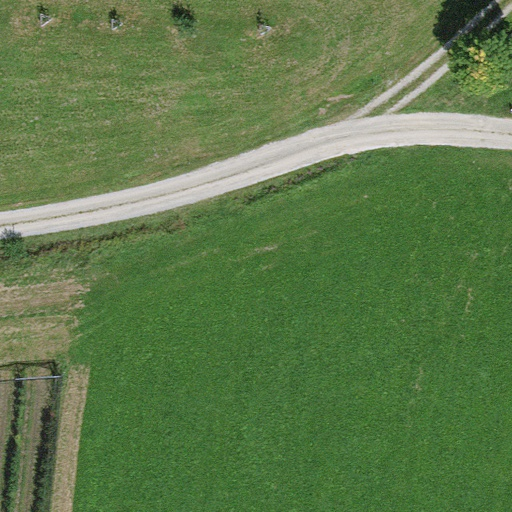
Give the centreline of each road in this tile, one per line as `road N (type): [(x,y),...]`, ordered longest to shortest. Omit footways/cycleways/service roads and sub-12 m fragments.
road 1 (track): [(511,131),(426,121),(0,206)]
road 2 (track): [(426,121),(511,22)]
